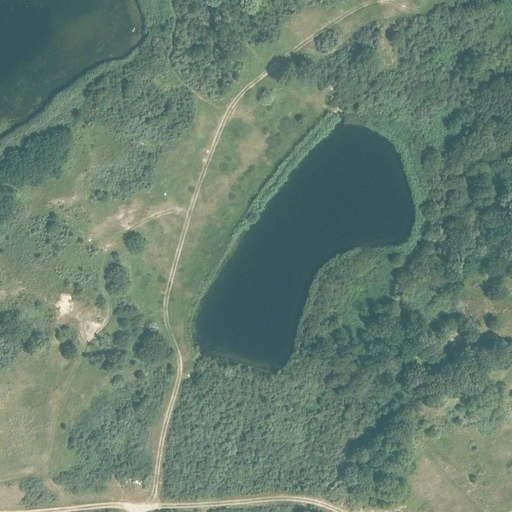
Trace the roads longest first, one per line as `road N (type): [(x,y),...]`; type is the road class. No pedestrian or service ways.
road 1 (track): [(143,509),(180,361),(167,292),(226,117),(265,72),(349,12),(380,0)]
road 2 (track): [(0,480),(36,469),(46,453),(84,343),(108,315),(107,248),(151,217),(190,210)]
road 3 (track): [(143,509),(282,499),(340,511)]
